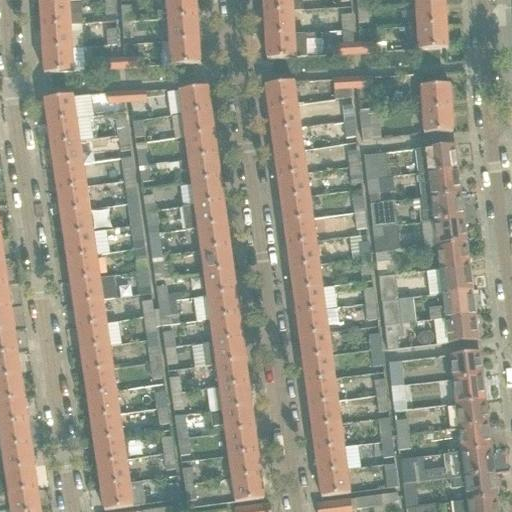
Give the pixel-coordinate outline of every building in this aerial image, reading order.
[(114,0),(104,1),(105,19),(116,18),(114,0)] [(156,20),(167,20),(196,18),(194,0),(165,0),(166,13),(155,13),(156,20)] [(262,0),(264,14),(299,11),(301,11),(300,0),(262,0)] [(68,3),(40,5),(41,27),(70,26),(82,26),(82,15),(69,15),(68,5),(68,3)] [(415,4),(416,27),(445,26),(443,3),(415,4)] [(121,7),(122,22),(132,22),(131,7),(121,7)] [(368,7),(356,8),(357,25),(369,24),(368,7)] [(292,12),(264,14),(265,36),(293,35),(292,12)] [(351,15),(341,16),(342,32),(352,31),(351,15)] [(167,20),(168,43),(197,41),(196,18),(167,20)] [(132,22),(122,22),(122,40),(133,39),(132,22)] [(41,27),(42,50),(71,49),(70,26),(41,27)] [(416,27),(404,28),(405,51),(418,50),(418,51),(438,50),(446,49),(445,26),(416,27)] [(116,30),(106,30),(107,47),(117,47),(116,30)] [(352,31),(342,32),(343,45),(353,45),(352,31)] [(293,35),(265,36),(267,60),(305,57),(303,35),(293,35)] [(169,54),(161,55),(162,66),(169,66),(192,65),(199,64),(197,41),(168,43),(169,54)] [(359,44),(360,54),(376,53),(376,43),(359,44)] [(336,46),(337,55),(354,54),(353,45),(343,45),(336,46)] [(44,74),(72,72),(71,49),(42,50),(44,74)] [(124,59),(124,69),(141,68),(141,58),(124,59)] [(119,69),(118,59),(102,60),(102,70),(119,69)] [(355,79),(356,89),(372,88),(372,78),(355,79)] [(349,79),(333,80),(333,81),(334,90),(334,102),(351,100),(350,89),(349,79)] [(265,86),(268,109),(296,105),(293,82),(265,86)] [(419,87),(421,111),(450,109),(448,85),(419,87)] [(179,91),(183,115),(211,110),(207,87),(179,91)] [(128,92),(129,102),(146,101),(146,91),(128,92)] [(107,93),(107,94),(108,104),(123,103),(122,93),(107,93)] [(44,100),(47,124),(76,120),(72,96),(44,100)] [(334,102),(330,102),(332,124),(342,123),(343,122),(354,121),(352,107),(351,100),(334,102)] [(296,105),(268,109),(271,132),(300,128),(312,127),(309,108),(297,109),(296,105)] [(450,109),(421,111),(423,134),(452,132),(450,109)] [(211,111),(183,115),(186,137),(214,133),(211,111)] [(378,113),(358,115),(361,142),(381,140),(378,113)] [(125,119),(115,121),(118,137),(128,135),(125,119)] [(47,124),(51,147),(79,142),(76,120),(47,124)] [(354,121),(343,122),(345,138),(355,137),(354,121)] [(143,123),(132,124),(134,139),(145,137),(143,123)] [(271,132),(275,155),(303,151),(300,128),(271,132)] [(186,137),(189,160),(217,156),(214,133),(186,137)] [(128,135),(118,137),(120,154),(130,153),(128,135)] [(51,147),(54,169),(82,165),(79,142),(51,147)] [(414,150),(417,175),(457,170),(454,146),(414,150)] [(147,151),(136,153),(138,167),(149,166),(147,151)] [(275,155),(278,178),(306,174),(303,151),(275,155)] [(346,153),(348,168),(359,167),(357,152),(346,153)] [(364,158),(366,180),(387,178),(384,155),(364,158)] [(189,160),(192,183),(220,179),(217,156),(189,160)] [(168,163),(149,166),(150,173),(169,170),(169,164),(168,163)] [(177,163),(169,164),(169,170),(170,173),(178,172),(177,163)] [(54,169),(57,192),(86,188),(82,165),(54,169)] [(132,166),(122,167),(124,182),(134,181),(132,166)] [(149,166),(138,167),(141,183),(151,182),(150,173),(149,166)] [(359,167),(348,168),(350,186),(361,185),(359,167)] [(457,170),(417,175),(420,199),(420,200),(460,195),(457,170)] [(278,178),(281,200),(309,197),(306,174),(278,178)] [(192,183),(195,206),(223,202),(220,179),(192,183)] [(379,179),(366,180),(369,197),(381,195),(379,179)] [(134,181),(124,182),(126,199),(137,197),(134,181)] [(57,192),(61,215),(89,211),(86,188),(57,192)] [(421,224),(433,223),(462,220),(460,195),(420,200),(418,200),(421,224)] [(153,196),(143,198),(143,203),(145,213),(155,211),(154,201),(153,196)] [(281,200),(284,223),(312,219),(309,197),(281,200)] [(352,199),(354,214),(364,212),(363,198),(352,199)] [(183,209),(180,210),(184,231),(186,230),(198,229),(226,225),(223,202),(195,206),(195,208),(183,209)] [(370,205),(372,229),(386,227),(383,203),(370,205)] [(138,210),(128,212),(130,228),(141,226),(138,210)] [(61,215),(64,237),(92,233),(89,211),(61,215)] [(155,211),(145,213),(147,230),(158,228),(155,211)] [(364,212),(354,214),(356,232),(366,231),(364,212)] [(284,223),(287,246),(315,242),(312,219),(284,223)] [(433,223),(436,247),(465,244),(462,220),(433,223)] [(198,229),(201,252),(229,247),(226,225),(198,229)] [(141,226),(130,228),(132,236),(133,243),(143,242),(141,226)] [(372,229),(371,229),(374,254),(400,251),(397,226),(386,227),(372,229)] [(64,237),(67,260),(96,256),(92,233),(64,237)] [(160,242),(149,243),(151,258),(162,257),(160,242)] [(287,246),(290,269),(318,265),(315,242),(287,246)] [(357,245),(359,260),(370,258),(368,244),(357,245)] [(465,244),(436,247),(439,271),(468,268),(465,244)] [(201,252),(204,274),(232,270),(229,247),(201,252)] [(375,255),(376,265),(395,264),(394,253),(375,255)] [(67,260),(71,283),(99,279),(96,256),(67,260)] [(145,256),(134,258),(137,273),(147,272),(145,256)] [(162,257),(151,258),(154,281),(165,279),(162,257)] [(370,258),(359,260),(361,278),(372,276),(370,258)] [(290,269),(293,292),(321,288),(318,265),(290,269)] [(439,271),(426,273),(429,297),(442,295),(471,292),(468,268),(439,271)] [(204,274),(207,297),(236,293),(232,270),(204,274)] [(147,272),(137,273),(139,290),(150,288),(147,272)] [(395,276),(379,278),(379,279),(382,303),(398,301),(395,278),(395,276)] [(99,279),(71,283),(74,305),(102,301),(116,299),(113,279),(99,281),(99,279)] [(0,285),(0,309),(10,308),(6,285),(0,285)] [(323,288),(324,308),(334,308),(332,287),(323,288)] [(166,288),(156,290),(158,304),(168,303),(166,288)] [(293,292),(296,315),(324,311),(321,288),(293,292)] [(363,291),(364,305),(375,304),(373,289),(363,291)] [(444,308),(429,310),(430,322),(445,320),(474,316),(471,292),(442,295),(444,308)] [(207,297),(211,320),(239,316),(236,293),(207,297)] [(74,305),(77,328),(106,324),(102,301),(74,305)] [(382,303),(384,327),(400,325),(398,301),(382,303)] [(152,302),(141,304),(143,319),(154,317),(152,302)] [(168,303),(158,304),(161,323),(171,321),(168,303)] [(375,304),(364,305),(367,323),(377,322),(375,304)] [(0,309),(0,332),(13,330),(10,308),(0,309)] [(296,315),(299,337),(327,334),(324,311),(296,315)] [(211,320),(214,343),(242,339),(239,316),(211,320)] [(474,316),(445,320),(448,344),(477,341),(474,316)] [(154,317),(143,319),(146,335),(156,333),(154,317)] [(77,328),(81,351),(109,347),(106,324),(77,328)] [(400,325),(384,327),(387,352),(398,351),(396,338),(402,338),(400,325)] [(0,332),(0,355),(16,353),(13,330),(0,332)] [(162,334),(164,350),(175,348),(173,332),(162,334)] [(299,337),(302,360),(331,356),(327,334),(299,337)] [(368,336),(370,351),(381,350),(379,335),(368,336)] [(204,344),(201,345),(205,367),(208,367),(217,366),(245,362),(242,339),(214,343),(204,344)] [(81,351),(84,374),(112,369),(109,347),(81,351)] [(158,347),(147,349),(149,364),(160,362),(158,347)] [(175,348),(164,350),(167,366),(178,365),(175,348)] [(381,350),(370,351),(372,369),(383,368),(381,350)] [(449,355),(452,380),(481,377),(478,352),(449,355)] [(0,355),(0,378),(20,376),(16,353),(0,355)] [(302,360),(306,383),(334,379),(331,356),(302,360)] [(160,362),(149,364),(152,382),(163,380),(160,362)] [(217,366),(220,388),(248,384),(245,362),(217,366)] [(84,374),(87,396),(116,392),(112,369),(84,374)] [(402,371),(390,372),(391,388),(403,386),(402,371)] [(0,378),(0,402),(23,399),(20,376),(0,378)] [(452,380),(455,405),(484,401),(481,377),(452,380)] [(169,379),(171,396),(183,394),(180,378),(169,379)] [(306,383),(309,406),(337,402),(334,379),(306,383)] [(373,382),(375,397),(386,395),(384,381),(373,382)] [(220,388),(223,411),(251,407),(248,384),(220,388)] [(403,386),(391,388),(393,404),(405,402),(403,386)] [(87,396),(91,419),(119,415),(116,392),(87,396)] [(165,393),(154,395),(156,409),(167,408),(165,393)] [(183,394),(171,396),(174,411),(185,409),(183,394)] [(386,395),(375,397),(377,415),(388,414),(386,395)] [(0,402),(0,425),(26,422),(23,399),(0,402)] [(455,405),(458,429),(487,425),(484,401),(455,405)] [(337,402),(309,406),(312,429),(340,425),(337,402)] [(223,411),(210,413),(212,427),(225,425),(226,434),(254,430),(251,407),(223,411)] [(167,408),(156,409),(159,427),(169,425),(167,408)] [(91,419),(94,442),(122,437),(119,415),(91,419)] [(377,422),(380,443),(391,441),(389,421),(377,422)] [(0,425),(0,438),(2,449),(30,445),(26,422),(0,425)] [(407,422),(396,423),(397,436),(409,435),(407,422)] [(312,429),(315,451),(343,448),(340,425),(312,429)] [(458,429),(461,453),(490,449),(487,425),(458,429)] [(226,434),(229,457),(257,453),(254,430),(226,434)] [(188,431),(176,432),(178,441),(189,440),(188,431)] [(409,435),(397,436),(399,451),(411,450),(409,435)] [(94,442),(97,464),(126,460),(122,437),(94,442)] [(171,439),(161,441),(163,455),(173,453),(171,439)] [(189,440),(178,441),(180,458),(191,456),(189,440)] [(391,441),(380,443),(382,462),(394,460),(391,441)] [(2,449),(5,471),(33,467),(30,445),(2,449)] [(315,451),(318,474),(346,470),(343,448),(315,451)] [(461,453),(442,455),(445,479),(449,479),(464,477),(469,477),(493,474),(490,449),(461,453)] [(173,453),(163,455),(165,472),(176,470),(173,453)] [(229,457),(232,480),(261,476),(257,453),(229,457)] [(416,459),(400,461),(401,471),(403,484),(415,483),(419,483),(416,459)] [(97,464),(101,487),(129,483),(126,460),(97,464)] [(33,467),(5,471),(8,494),(36,490),(33,467)] [(182,471),(184,487),(195,485),(193,469),(182,471)] [(346,470),(318,474),(321,498),(349,494),(346,470)] [(395,473),(385,474),(387,490),(397,489),(395,473)] [(465,487),(467,501),(496,498),(493,474),(464,477),(449,479),(450,489),(465,487)] [(261,476),(232,480),(236,503),(264,499),(261,476)] [(129,483),(101,487),(104,511),(132,507),(132,506),(144,504),(140,481),(129,483)] [(415,483),(403,484),(406,509),(418,507),(415,483)] [(178,485),(167,487),(170,502),(180,500),(178,485)] [(195,485),(184,487),(186,503),(197,501),(195,485)] [(0,495),(0,506),(1,506),(10,505),(10,511),(39,511),(36,490),(8,494),(0,495)] [(397,495),(372,499),(373,508),(398,505),(397,495)] [(455,503),(451,503),(452,511),(497,511),(496,498),(467,501),(455,503)] [(373,508),(372,499),(357,501),(358,510),(373,508)] [(316,505),(317,511),(351,511),(350,500),(316,505)]
